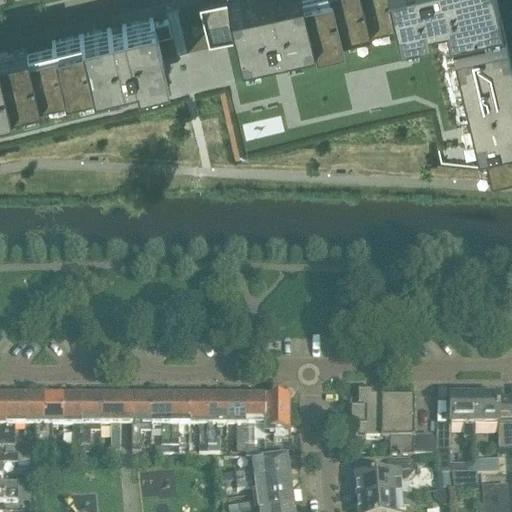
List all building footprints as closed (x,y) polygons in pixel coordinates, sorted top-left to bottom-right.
[(199,7),(204,28),(220,94),(235,158),(430,112),(438,147),(441,159),(487,164),(487,165),(488,165),(507,167),(511,167),(511,62),(506,38),(497,0),(228,0),(210,4),(199,7)] [(0,145),(54,133),(146,111),(220,94),(204,28),(172,36),(168,20),(154,23),(153,18),(122,25),(110,28),(52,42),(26,48),(0,53),(0,145)] [(348,410),(348,411),(349,411),(349,412),(349,427),(348,427),(348,429),(354,429),(354,441),(389,441),(389,459),(413,458),(431,458),(431,440),(413,440),(413,400),(381,400),(381,398),(372,398),(372,393),(357,393),(357,410),(351,410),(350,409),(349,409),(348,409),(348,410)] [(273,400),(263,400),(263,429),(263,439),(272,439),(272,444),(287,444),(287,434),(288,434),(288,400),(286,400),(283,398),(276,398),(273,400)] [(473,429),(473,399),(449,399),(449,429),(462,429),(462,442),(473,442),(473,429)] [(497,399),(473,399),(473,429),(496,429),(497,456),(511,455),(511,423),(510,403),(497,403),(497,399)] [(23,400),(4,400),(5,450),(14,450),(14,429),(24,429),(23,400)] [(42,400),(23,400),(24,429),(34,429),(34,455),(43,455),(43,450),(42,400)] [(62,400),(42,400),(43,450),(51,450),(51,429),(62,429),(62,400)] [(80,400),(62,400),(62,429),(72,429),(72,456),(81,456),(80,400)] [(99,400),(80,400),(81,456),(89,456),(89,450),(89,435),(100,435),(100,429),(99,400)] [(119,400),(99,400),(100,429),(110,429),(110,456),(119,456),(119,429),(125,429),(131,429),(131,417),(124,417),(124,412),(119,412),(119,400)] [(125,400),(119,400),(119,412),(124,412),(124,417),(131,417),(131,429),(131,456),(140,456),(140,435),(150,435),(150,400),(125,400)] [(168,400),(150,400),(150,435),(160,435),(160,456),(169,456),(169,455),(168,400)] [(187,400),(168,400),(169,455),(178,455),(178,429),(188,429),(187,400)] [(207,400),(187,400),(188,429),(198,429),(198,457),(207,457),(207,400)] [(226,400),(207,400),(207,457),(219,457),(219,442),(215,442),(215,429),(226,429),(226,400)] [(245,400),(226,400),(226,429),(236,429),(236,443),(231,443),(231,457),(245,457),(245,400)] [(263,400),(245,400),(245,457),(245,460),(253,460),(253,450),(253,443),(263,444),(263,439),(263,429),(263,400)] [(449,429),(436,429),(436,476),(449,476),(449,467),(449,429)] [(280,449),(264,449),(264,460),(264,461),(281,461),(280,449)] [(0,466),(29,467),(29,460),(21,460),(21,458),(5,458),(0,457),(0,466)] [(234,476),(235,485),(287,478),(285,461),(281,461),(251,465),(252,474),(234,476)] [(387,477),(354,480),(356,501),(396,498),(395,486),(401,485),(406,485),(414,475),(413,465),(391,467),(387,467),(387,477)] [(473,467),(473,477),(497,477),(497,465),(473,465),(473,467)] [(449,476),(473,477),(473,467),(449,467),(449,476)] [(254,491),(255,499),(290,494),(287,478),(235,485),(236,493),(254,491)] [(450,478),(437,479),(439,493),(451,492),(450,478)] [(0,495),(21,495),(21,487),(0,486),(0,495)] [(481,491),(482,503),(506,502),(505,489),(481,491)] [(238,509),(238,511),(284,511),(292,511),(290,494),(255,499),(256,507),(238,509)] [(0,495),(0,504),(21,505),(21,495),(0,495)] [(396,498),(356,501),(356,511),(406,511),(403,510),(397,510),(396,498)] [(482,503),(482,511),(506,511),(506,502),(482,503)]
